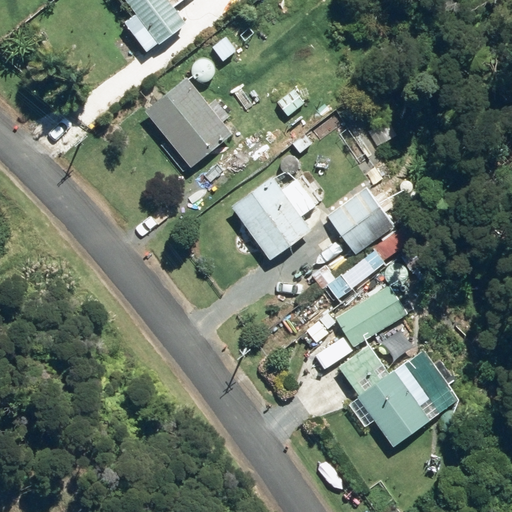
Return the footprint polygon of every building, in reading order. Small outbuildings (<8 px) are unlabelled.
[(188,23),(170,0),(128,0),(138,13),(126,23),(148,51),(160,41),(161,43),(188,23)] [(214,46),(224,60),(237,51),(227,37),(214,46)] [(201,85),(218,68),(203,51),(185,68),(201,85)] [(145,110),(192,168),(234,134),(224,121),(231,115),(217,98),(210,104),(187,76),(145,110)] [(289,116),(305,101),(292,85),(275,100),(289,116)] [(336,110),(327,117),(331,121),(340,114),(336,110)] [(294,143),(301,152),(315,141),(305,130),(296,137),(289,128),(268,146),(277,157),(294,143)] [(273,176),(232,206),(273,260),(313,230),(300,212),(314,201),(297,179),(283,189),(273,176)] [(369,191),(336,212),(348,231),(381,211),(369,191)] [(379,196),(385,206),(392,201),(385,192),(379,196)] [(396,249),(386,237),(356,263),(367,275),(396,249)] [(398,279),(338,318),(356,346),(408,313),(397,297),(412,288),(401,270),(395,274),(398,279)] [(416,333),(411,325),(404,329),(408,337),(416,333)] [(369,344),(339,366),(361,396),(350,405),(366,428),(376,421),(395,446),(451,406),(449,402),(457,397),(445,380),(454,373),(443,358),(433,364),(423,350),(390,374),(369,344)]
